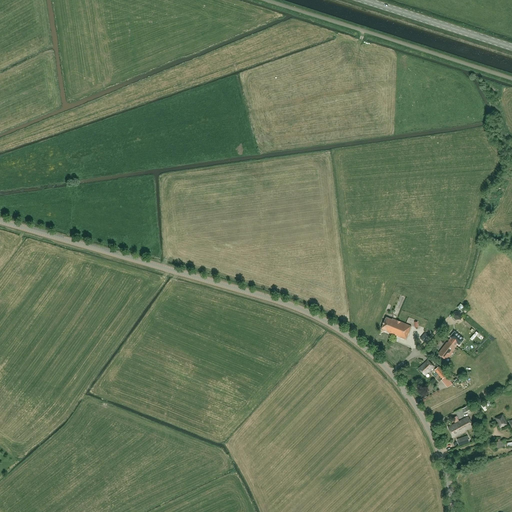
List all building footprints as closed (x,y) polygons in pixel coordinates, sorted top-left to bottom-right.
[(395,335),(400,321),(392,318),(391,319),(386,317),(381,329),(387,331),(387,332),(395,335)] [(400,321),(395,335),(406,339),(411,326),(400,321)] [(425,343),(430,336),(425,332),(419,338),(425,343)] [(447,342),(438,353),(446,360),(448,357),(449,357),(453,352),(452,352),(455,348),(454,348),(458,343),(459,344),(463,339),(454,332),(450,337),(451,337),(447,342)] [(428,360),(419,368),(425,375),(434,367),(428,360)] [(435,370),(442,379),(442,380),(445,384),(448,387),(453,384),(446,376),(438,367),(435,370)] [(486,404),(488,407),(483,410),(485,413),(493,408),(490,402),(486,404)] [(467,406),(462,409),(465,415),(470,412),(467,406)] [(496,417),(500,427),(507,424),(503,414),(496,417)] [(459,421),(462,426),(464,425),(467,430),(473,426),(468,416),(459,421)] [(462,426),(459,421),(448,427),(453,437),(467,430),(464,425),(462,426)] [(457,439),(459,445),(469,441),(469,440),(468,436),(467,436),(457,439)]
